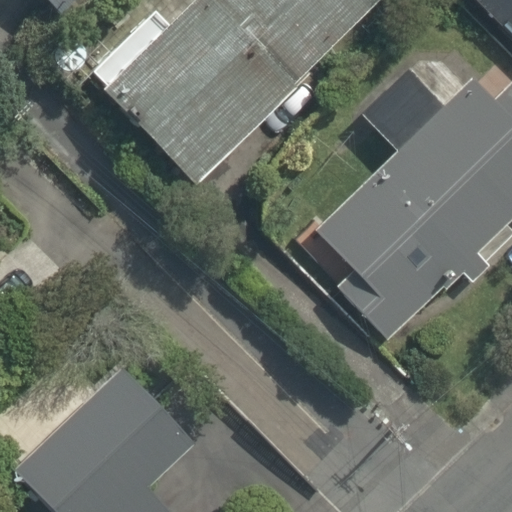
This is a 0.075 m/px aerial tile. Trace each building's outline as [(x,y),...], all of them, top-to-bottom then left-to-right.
[(33,0),(50,16),(65,0),(33,0)] [(382,0),(196,0),(106,88),(196,181),(382,0)] [(511,0),(459,0),(511,53),(511,0)] [(511,225),(511,73),(315,265),(390,343),(511,225)] [(164,511),(144,490),(195,441),(125,369),(19,472),(57,511),(164,511)]
